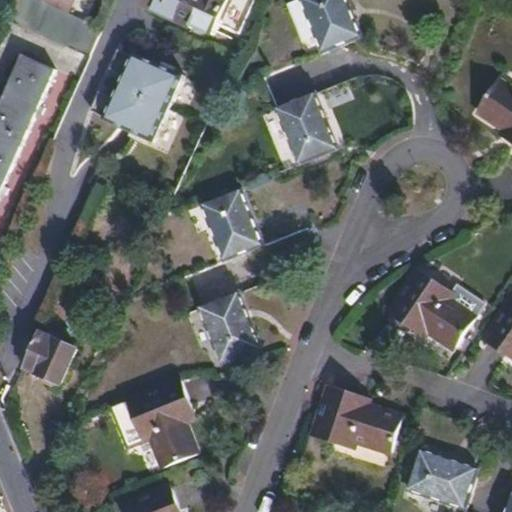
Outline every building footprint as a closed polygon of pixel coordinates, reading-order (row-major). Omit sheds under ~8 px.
[(37,0),(18,0),(10,20),(90,56),(102,29),(37,0)] [(149,0),(146,8),(191,30),(193,28),(195,23),(205,0),(149,0)] [(205,0),(195,23),(217,33),(222,24),(248,36),(265,0),(205,0)] [(300,0),(322,51),(348,41),(361,35),(346,0),(300,0)] [(213,37),(217,33),(195,23),(193,28),(213,37)] [(222,24),(217,33),(243,46),(248,36),(222,24)] [(106,119),(105,123),(155,145),(185,78),(135,56),(133,59),(120,53),(111,71),(125,77),(114,101),(101,95),(92,113),(106,119)] [(23,56),(0,106),(0,195),(1,193),(56,70),(23,56)] [(511,88),(501,80),(480,112),(507,130),(501,137),(511,144),(511,88)] [(315,93),(277,107),(300,165),(338,150),(315,93)] [(206,204),(227,257),(247,249),(266,242),(245,187),(206,204)] [(174,199),(153,189),(146,204),(167,214),(170,209),(174,199)] [(421,269),(393,312),(414,327),(419,322),(457,347),(478,315),(452,297),(456,291),(421,269)] [(243,291),(204,307),(228,362),(266,346),(243,291)] [(511,302),(487,337),(508,352),(511,346),(511,302)] [(39,333),(23,368),(40,376),(40,383),(50,386),(55,384),(58,386),(75,350),(39,333)] [(197,403),(187,376),(133,399),(117,405),(133,442),(155,433),(168,463),(204,448),(191,418),(196,416),(191,405),(197,403)] [(329,382),(313,432),(353,444),(357,436),(392,447),(402,412),(354,397),(355,389),(329,382)] [(467,503),(475,479),(479,463),(422,445),(410,486),(467,503)] [(187,511),(176,484),(127,504),(129,511),(187,511)]
